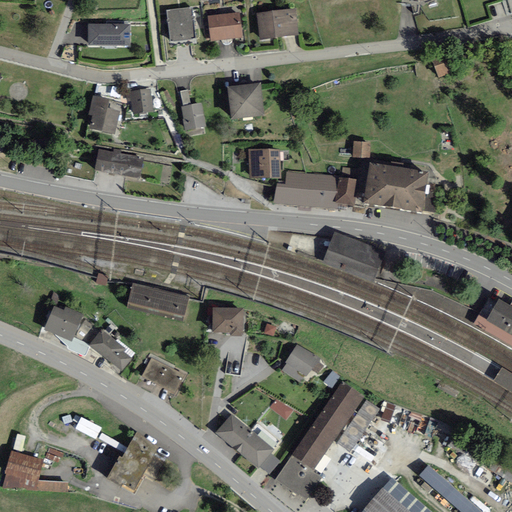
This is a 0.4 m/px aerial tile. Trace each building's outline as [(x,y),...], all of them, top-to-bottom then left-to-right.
[(192,9),(167,12),(170,44),(196,41),(192,9)] [(295,11),(256,15),(259,42),(298,38),(295,11)] [(239,14),(208,18),(211,43),(242,40),(239,14)] [(130,26),(88,26),(88,48),(130,48),(130,26)] [(443,54),(431,59),(439,79),(451,74),(443,54)] [(261,86),(227,90),(231,123),(264,119),(261,86)] [(150,89),(125,92),(126,102),(132,101),(133,116),(153,113),(150,89)] [(110,101),(93,97),(86,130),(115,137),(120,113),(108,111),(110,101)] [(201,105),(180,109),(185,132),(206,128),(201,105)] [(370,145),(354,144),(353,159),(369,160),(370,145)] [(279,152),(249,152),(250,180),(280,180),(279,152)] [(144,161),(100,153),(95,174),(139,183),(144,161)] [(429,176),(370,167),(363,207),(422,217),(429,176)] [(339,178),(287,173),(286,186),(276,185),(274,207),(336,212),(337,204),(339,180),(339,178)] [(357,182),(339,180),(337,204),(355,206),(357,182)] [(385,253),(334,234),(323,265),(374,284),(375,280),(385,253)] [(129,308),(183,320),(187,302),(133,290),(129,308)] [(479,315),(511,333),(511,305),(510,310),(489,299),(480,313),(479,315)] [(53,308),(43,332),(59,339),(71,345),(74,338),(84,316),(65,309),(63,312),(53,308)] [(243,308),(213,308),(212,333),(230,333),(230,336),(243,336),(243,308)] [(511,333),(479,315),(474,325),(511,347),(511,333)] [(125,350),(101,331),(90,345),(89,347),(90,347),(122,373),(132,360),(123,353),(125,350)] [(71,345),(59,339),(68,348),(68,349),(68,350),(69,351),(83,357),(84,357),(86,357),(86,356),(90,347),(89,347),(90,345),(74,338),(71,345)] [(321,364),(296,348),(283,368),(308,384),(321,364)] [(185,377),(151,360),(142,379),(176,395),(185,377)] [(511,373),(502,368),(494,382),(510,392),(511,393),(511,373)] [(364,399),(343,385),(278,480),(299,495),(364,399)] [(271,450),(232,417),(220,430),(260,464),(271,450)] [(134,495),(158,448),(134,436),(122,460),(118,458),(106,481),(134,495)] [(39,481),(44,462),(11,453),(1,489),(67,493),(67,483),(39,481)] [(481,511),(429,468),(420,479),(458,511),(481,511)] [(427,511),(392,480),(363,511),(427,511)]
